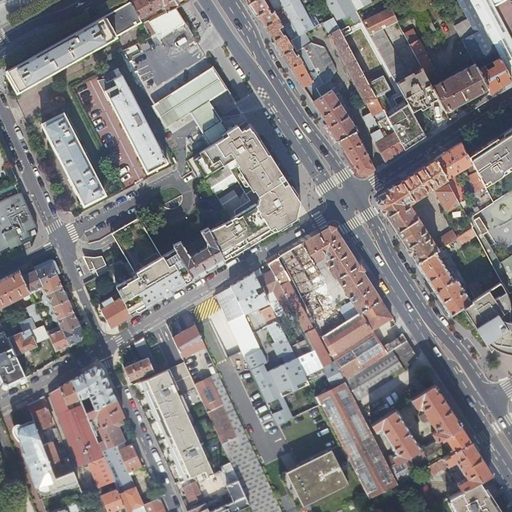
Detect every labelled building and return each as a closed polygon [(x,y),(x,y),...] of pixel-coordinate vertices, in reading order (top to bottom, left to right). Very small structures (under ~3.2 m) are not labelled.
[(163,12),(167,10),(167,9),(175,5),(185,0),(131,0),(130,1),(138,16),(154,8),(155,9),(160,6),(163,12)] [(257,13),(264,25),(278,17),(274,9),(270,11),(267,6),(268,5),(264,0),(248,0),(249,1),(252,7),(255,10),(257,13)] [(268,0),(274,9),(278,17),(282,24),(290,39),(305,32),(316,26),(302,0),(268,0)] [(351,1),(350,0),(323,0),(330,12),(351,1)] [(350,0),(351,1),(355,7),(355,8),(370,0),(369,0),(350,0)] [(488,87),(490,92),(511,79),(508,74),(487,33),(469,0),(457,0),(467,18),(475,32),(462,39),(474,63),(488,87)] [(469,0),(487,33),(504,24),(494,5),(491,0),(469,0)] [(17,91),(141,21),(138,16),(130,1),(52,45),(7,70),(7,73),(17,91)] [(355,7),(351,1),(330,12),(333,17),(373,92),(384,87),(395,81),(370,34),(362,21),(360,17),(355,8),(355,7)] [(150,18),(157,33),(164,29),(184,19),(175,5),(167,9),(167,10),(163,12),(157,15),(150,18)] [(424,6),(413,12),(419,23),(430,17),(424,6)] [(363,15),(360,17),(362,21),(370,34),(382,28),(396,20),(389,7),(365,19),(363,15)] [(278,17),(264,25),(268,31),(278,46),(291,67),(301,60),(298,53),(295,54),(291,46),(292,45),(284,33),(283,34),(281,31),(283,30),(280,25),(282,24),(278,17)] [(333,17),(323,22),(370,111),(362,116),(369,128),(377,124),(378,128),(370,132),(385,161),(404,148),(386,115),(373,92),(333,17)] [(475,32),(467,18),(454,25),(462,39),(475,32)] [(511,38),(504,24),(487,33),(508,74),(511,79),(511,78),(511,38)] [(370,34),(395,81),(412,111),(437,97),(431,86),(428,80),(422,68),(408,76),(382,28),(370,34)] [(413,28),(403,33),(422,68),(428,80),(435,76),(431,69),(434,68),(413,28)] [(139,46),(127,46),(128,55),(139,54),(139,46)] [(301,60),(291,67),(301,83),(313,101),(321,96),(301,60)] [(431,86),(437,97),(444,110),(488,87),(474,63),(431,86)] [(210,145),(223,137),(221,135),(231,129),(233,127),(232,126),(228,128),(209,100),(216,95),(227,88),(213,65),(201,72),(152,105),(167,128),(190,113),(210,145)] [(118,67),(113,69),(116,75),(121,73),(118,67)] [(161,150),(121,73),(116,75),(113,69),(102,75),(105,81),(102,83),(108,97),(109,96),(148,172),(167,162),(161,152),(163,151),(162,149),(161,150)] [(386,115),(404,148),(425,135),(412,111),(395,81),(384,87),(396,109),(386,115)] [(321,96),(313,101),(322,116),(354,164),(358,171),(362,172),(366,172),(385,161),(338,87),(321,96)] [(384,87),(373,92),(386,115),(396,109),(384,87)] [(42,122),(83,204),(105,193),(63,111),(42,122)] [(251,129),(247,121),(239,126),(244,134),(251,129)] [(210,145),(199,153),(201,155),(193,160),(205,177),(226,164),(227,165),(237,181),(242,189),(246,195),(249,193),(253,199),(246,203),(250,208),(239,217),(237,216),(236,216),(235,216),(230,218),(231,219),(227,221),(228,223),(225,225),(217,228),(214,230),(213,228),(209,230),(223,258),(230,254),(230,255),(233,254),(232,252),(245,245),(246,246),(249,244),(248,243),(261,236),(262,237),(265,235),(264,234),(270,231),(277,226),(278,227),(284,224),(295,217),(296,214),(297,208),(298,204),(299,201),(296,195),(295,195),(293,192),(294,192),(292,189),(291,189),(285,180),(286,179),(284,176),(283,177),(277,168),(278,167),(276,164),(275,164),(269,155),(270,154),(268,152),(267,152),(261,142),(262,142),(260,139),(259,140),(255,134),(256,134),(253,129),(252,130),(251,129),(244,134),(239,126),(238,124),(233,127),(231,129),(221,135),(223,137),(210,145)] [(511,126),(509,129),(479,149),(468,155),(472,162),(476,171),(482,182),(496,174),(498,176),(504,172),(503,170),(511,163),(511,126)] [(132,157),(122,139),(109,146),(130,185),(143,178),(132,157)] [(0,187),(17,180),(0,141),(0,187)] [(468,155),(461,142),(436,158),(446,178),(445,178),(452,190),(453,191),(455,196),(456,198),(468,192),(464,185),(466,184),(464,180),(456,184),(451,174),(454,173),(458,170),(460,169),(462,171),(464,170),(463,167),(467,165),(472,162),(468,155)] [(408,203),(413,199),(443,180),(445,184),(434,190),(446,211),(459,204),(456,198),(455,196),(453,191),(452,190),(445,178),(446,178),(436,158),(379,195),(378,198),(378,201),(403,241),(417,262),(437,249),(409,204),(408,203)] [(472,173),(476,171),(472,162),(467,165),(472,173)] [(237,181),(227,165),(223,168),(224,169),(206,181),(216,195),(237,181)] [(484,186),(482,182),(476,171),(472,173),(468,175),(476,191),(484,186)] [(0,187),(0,203),(23,194),(17,180),(0,187)] [(219,200),(230,218),(235,216),(236,216),(237,216),(239,217),(250,208),(246,203),(237,188),(219,200)] [(23,194),(0,203),(0,251),(10,247),(10,248),(18,244),(16,241),(29,235),(25,227),(35,222),(23,194)] [(146,306),(193,278),(176,249),(162,256),(142,215),(114,230),(137,274),(119,283),(119,282),(115,284),(121,297),(128,310),(143,301),(146,306)] [(511,253),(500,261),(483,234),(488,230),(479,216),(469,222),(500,281),(501,280),(509,292),(511,290),(511,253)] [(224,260),(223,258),(209,230),(207,227),(173,244),(176,249),(193,278),(224,260)] [(280,255),(322,336),(333,329),(315,295),(320,291),(318,287),(324,284),(314,265),(321,260),(321,259),(324,257),(352,301),(339,309),(346,320),(380,299),(364,272),(356,260),(348,248),(335,229),(332,228),(328,227),(290,249),(280,255)] [(442,246),(455,237),(457,236),(453,230),(438,239),(442,246)] [(437,249),(417,262),(421,269),(433,288),(446,308),(450,314),(462,306),(465,304),(470,301),(470,300),(456,277),(456,275),(454,271),(452,270),(449,272),(437,253),(447,247),(474,298),(492,286),(486,275),(477,279),(455,237),(442,246),(437,249)] [(91,263),(95,271),(106,265),(101,255),(96,257),(89,257),(89,258),(88,258),(87,258),(87,259),(86,259),(86,260),(86,261),(86,262),(87,264),(91,263)] [(278,257),(269,262),(272,269),(288,300),(313,349),(322,365),(330,361),(312,328),(291,288),(293,287),(289,280),(290,279),(278,257)] [(35,268),(22,275),(29,291),(34,303),(39,313),(45,327),(55,350),(68,344),(69,346),(82,340),(81,329),(83,328),(81,324),(79,325),(77,320),(55,269),(58,267),(54,260),(50,258),(34,266),(35,268)] [(0,306),(21,296),(29,291),(22,275),(19,269),(0,278),(0,306)] [(263,274),(256,277),(265,295),(274,290),(279,300),(277,301),(278,305),(288,300),(272,269),(263,274)] [(254,271),(230,285),(244,313),(269,302),(265,295),(256,277),(255,274),(254,271)] [(511,320),(505,319),(506,316),(504,312),(508,310),(508,308),(508,301),(506,294),(509,292),(501,280),(500,281),(492,286),(474,298),(470,300),(470,301),(465,304),(474,317),(471,318),(489,347),(494,344),(506,347),(506,348),(507,348),(510,350),(511,351),(511,320)] [(230,285),(216,294),(224,311),(226,316),(228,321),(244,313),(230,285)] [(29,291),(21,296),(26,307),(34,303),(29,291)] [(110,327),(130,315),(128,310),(121,297),(114,301),(111,296),(102,301),(105,306),(100,308),(110,327)] [(334,359),(345,380),(407,340),(402,333),(387,343),(384,348),(373,329),(392,317),(380,299),(346,320),(333,329),(322,336),(334,359)] [(465,304),(462,306),(471,318),(474,317),(465,304)] [(293,416),(321,403),(316,395),(345,380),(334,359),(330,361),(322,365),(313,349),(297,357),(271,306),(259,311),(260,313),(262,312),(268,324),(266,325),(275,341),(273,342),(283,363),(271,369),(293,416)] [(34,331),(45,327),(39,313),(28,318),(34,331)] [(177,346),(182,357),(205,345),(195,323),(173,337),(177,346)] [(8,337),(15,355),(37,345),(32,335),(28,328),(21,332),(21,331),(8,337)] [(25,377),(24,375),(15,355),(8,337),(7,335),(5,330),(0,332),(0,381),(0,382),(8,385),(21,379),(25,377)] [(143,337),(136,341),(143,358),(124,367),(130,380),(143,374),(150,371),(152,375),(160,372),(150,350),(143,337)] [(251,350),(260,346),(257,339),(247,343),(251,350)] [(407,340),(345,380),(355,399),(402,369),(400,367),(417,356),(407,340)] [(251,350),(244,353),(249,365),(265,358),(260,346),(251,350)] [(277,424),(293,416),(271,369),(265,358),(249,365),(277,424)] [(184,361),(170,367),(172,373),(187,367),(184,361)] [(84,372),(72,379),(80,398),(90,394),(95,407),(115,398),(102,368),(95,365),(84,372)] [(208,477),(214,474),(200,442),(186,411),(189,409),(185,400),(182,394),(179,395),(176,389),(179,388),(172,373),(170,367),(160,372),(152,375),(145,378),(141,380),(140,380),(144,389),(143,390),(154,414),(156,419),(157,419),(170,446),(168,447),(172,454),(180,473),(181,472),(184,479),(205,470),(208,477)] [(260,483),(268,480),(218,373),(211,376),(224,403),(222,404),(236,437),(238,436),(260,483)] [(238,478),(244,490),(260,483),(238,436),(236,437),(222,404),(224,403),(211,376),(199,382),(196,376),(192,378),(230,461),(231,462),(238,478)] [(65,383),(59,387),(67,404),(69,403),(71,406),(74,405),(73,402),(80,398),(72,379),(65,383)] [(321,403),(369,497),(398,482),(409,476),(418,471),(413,463),(409,455),(389,466),(385,458),(368,425),(355,399),(345,380),(316,395),(321,403)] [(449,406),(434,383),(410,398),(415,405),(419,402),(436,429),(432,432),(437,439),(446,434),(461,424),(449,406)] [(77,466),(88,462),(104,456),(102,450),(99,443),(88,418),(85,411),(83,405),(69,410),(67,404),(59,387),(49,393),(77,466)] [(27,405),(33,420),(37,429),(52,423),(46,407),(48,406),(45,396),(38,400),(27,405)] [(99,443),(102,450),(115,445),(106,425),(121,418),(124,416),(119,406),(117,401),(115,398),(95,407),(85,411),(88,418),(93,416),(97,412),(102,426),(99,427),(104,440),(99,443)] [(395,451),(385,458),(389,466),(409,455),(422,448),(396,408),(371,423),(376,430),(380,428),(395,451)] [(106,425),(115,445),(116,444),(125,440),(119,426),(124,423),(121,418),(106,425)] [(24,452),(36,484),(37,484),(41,494),(77,480),(73,470),(55,477),(40,436),(37,429),(33,420),(19,426),(17,430),(16,430),(24,451),(24,452)] [(466,432),(461,424),(446,434),(437,439),(431,442),(435,448),(442,444),(448,453),(472,440),(466,432)] [(55,477),(73,470),(73,468),(68,456),(63,458),(65,463),(59,466),(57,462),(60,461),(48,433),(40,436),(55,477)] [(125,440),(116,444),(119,449),(127,446),(125,440)] [(443,457),(423,468),(427,475),(448,465),(452,462),(462,478),(457,482),(461,490),(479,480),(492,472),(480,453),(472,440),(448,453),(443,456),(443,457)] [(431,442),(422,448),(425,453),(435,448),(431,442)] [(111,473),(113,478),(126,472),(128,471),(129,474),(133,472),(132,470),(142,465),(132,443),(127,446),(119,449),(116,444),(115,445),(102,450),(104,456),(111,473)] [(280,474),(298,509),(313,501),(313,502),(350,483),(332,447),(280,474)] [(422,448),(409,455),(413,463),(426,456),(425,453),(422,448)] [(88,462),(98,488),(115,481),(113,478),(111,473),(104,456),(88,462)] [(232,511),(250,504),(244,490),(238,478),(231,462),(230,461),(222,465),(224,470),(230,482),(231,485),(227,487),(233,500),(209,511),(206,502),(187,510),(188,511),(232,511)] [(208,496),(215,492),(208,477),(205,470),(184,479),(180,481),(182,486),(196,480),(201,492),(203,491),(205,495),(207,494),(208,496)] [(144,511),(150,511),(164,507),(159,497),(143,504),(133,481),(129,474),(128,471),(126,472),(113,478),(115,481),(118,488),(125,506),(127,511),(132,509),(133,511),(142,511),(144,511)] [(182,486),(190,504),(208,496),(207,494),(205,495),(203,491),(201,492),(196,480),(182,486)] [(461,490),(445,499),(454,511),(499,511),(479,480),(461,490)] [(427,485),(416,491),(426,509),(437,503),(427,485)] [(125,506),(118,488),(103,494),(110,511),(125,506)]
